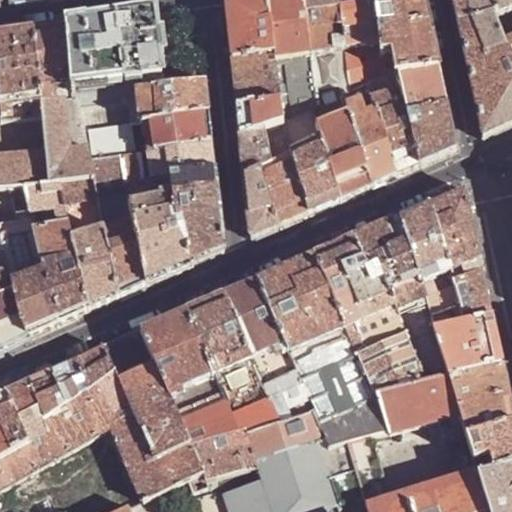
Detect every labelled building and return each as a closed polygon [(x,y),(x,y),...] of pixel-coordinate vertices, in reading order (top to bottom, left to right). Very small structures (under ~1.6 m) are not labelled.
[(246,0),(226,3),(229,31),(232,63),(275,56),(267,0),(246,0)] [(267,0),(275,56),(281,105),(282,112),(283,125),(312,111),(317,108),(316,91),(311,57),(303,0),(267,0)] [(303,0),(311,57),(346,52),(346,51),(338,0),(303,0)] [(381,46),(374,0),(338,0),(346,51),(381,46)] [(374,0),(381,46),(386,78),(396,76),(397,76),(411,74),(439,69),(433,41),(424,0),(374,0)] [(511,0),(453,0),(460,29),(493,22),(494,24),(511,15),(511,0)] [(138,17),(118,20),(124,82),(162,78),(160,56),(156,15),(138,17)] [(88,25),(66,29),(70,84),(71,88),(120,83),(124,82),(118,20),(88,25)] [(466,62),(483,142),(511,129),(511,63),(505,48),(499,36),(494,24),(493,22),(460,29),(466,62)] [(51,31),(35,34),(43,104),(43,108),(56,106),(54,86),(70,84),(66,29),(51,31)] [(511,30),(499,36),(505,48),(511,44),(511,30)] [(14,37),(0,39),(0,107),(0,110),(2,123),(44,119),(43,108),(43,104),(35,34),(14,37)] [(381,46),(346,51),(346,52),(352,93),(369,85),(386,78),(381,46)] [(311,57),(316,91),(341,88),(344,95),(352,93),(346,52),(311,57)] [(275,56),(232,63),(235,88),(237,110),(281,105),(275,56)] [(412,80),(398,82),(400,92),(406,116),(447,106),(442,82),(439,69),(411,74),(412,80)] [(412,80),(411,74),(397,76),(398,82),(412,80)] [(386,78),(369,85),(373,100),(400,92),(398,82),(397,76),(396,76),(386,78)] [(124,82),(120,83),(122,103),(78,108),(84,136),(131,129),(129,95),(138,94),(164,90),(163,83),(162,78),(124,82)] [(120,83),(71,88),(72,104),(77,103),(78,108),(122,103),(120,83)] [(70,84),(54,86),(56,106),(65,105),(72,104),(71,88),(70,84)] [(373,100),(369,85),(352,93),(344,95),(346,103),(353,101),(353,105),(361,103),(366,120),(377,115),(373,100)] [(131,129),(141,127),(145,127),(208,117),(206,99),(205,86),(164,90),(138,94),(129,95),(131,129)] [(341,88),(316,91),(317,108),(312,111),(339,204),(355,197),(370,191),(352,126),(346,103),(344,95),(341,88)] [(379,116),(395,180),(410,174),(418,170),(406,116),(400,92),(373,100),(377,115),(377,117),(379,116)] [(346,103),(352,126),(370,191),(385,184),(395,180),(379,116),(377,117),(377,115),(366,120),(361,103),(353,105),(353,101),(346,103)] [(0,191),(26,190),(60,186),(94,182),(90,165),(88,153),(84,136),(78,108),(77,103),(72,104),(65,105),(56,106),(43,108),(44,119),(48,153),(0,158),(0,191)] [(281,105),(237,110),(239,126),(240,140),(265,132),(283,125),(282,112),(281,105)] [(447,106),(406,116),(418,170),(440,161),(457,153),(447,106)] [(312,111),(283,125),(292,156),(310,217),(326,210),(339,204),(312,111)] [(208,117),(145,127),(148,156),(211,146),(209,130),(208,117)] [(283,125),(265,132),(273,166),(292,156),(283,125)] [(131,129),(84,136),(88,153),(90,165),(120,161),(141,157),(148,156),(145,127),(141,127),(131,129)] [(265,132),(240,140),(242,163),(244,182),(264,173),(273,168),(273,166),(265,132)] [(148,156),(152,183),(177,179),(214,173),(212,157),(211,146),(148,156)] [(152,183),(148,156),(141,157),(144,184),(152,183)] [(273,168),(264,173),(278,231),(296,223),(310,217),(292,156),(273,166),(273,168)] [(141,157),(120,161),(125,188),(144,185),(144,184),(141,157)] [(105,234),(133,225),(129,208),(125,188),(120,161),(90,165),(94,182),(105,234)] [(214,173),(177,179),(179,199),(182,223),(187,222),(190,269),(199,265),(223,255),(220,229),(214,173)] [(247,211),(251,243),(278,231),(264,173),(244,182),(247,211)] [(144,185),(125,188),(129,208),(179,199),(177,179),(152,183),(144,184),(144,185)] [(94,182),(60,186),(88,314),(107,306),(119,301),(105,234),(94,182)] [(60,186),(26,190),(31,215),(29,216),(31,224),(42,277),(11,288),(13,297),(20,327),(29,341),(44,334),(72,321),(88,314),(60,186)] [(430,208),(450,275),(481,261),(474,234),(465,192),(448,199),(430,208)] [(179,199),(129,208),(133,225),(146,289),(171,278),(190,269),(187,222),(182,223),(179,199)] [(412,216),(400,221),(421,287),(450,275),(430,208),(412,216)] [(0,218),(0,228),(20,225),(18,215),(0,218)] [(372,233),(353,241),(367,273),(376,269),(394,311),(396,315),(425,302),(421,287),(400,221),(372,233)] [(20,226),(20,225),(0,228),(0,239),(8,276),(11,288),(42,277),(31,224),(20,226)] [(105,234),(119,301),(136,293),(146,289),(133,225),(105,234)] [(330,251),(314,259),(346,331),(394,311),(376,269),(367,273),(353,241),(330,251)] [(346,331),(314,259),(284,272),(257,284),(289,354),(346,331)] [(450,275),(460,308),(464,325),(465,326),(492,318),(488,297),(485,280),(481,261),(450,275)] [(450,275),(421,287),(425,302),(431,321),(460,308),(450,275)] [(11,288),(8,276),(2,278),(6,299),(13,297),(11,288)] [(237,292),(224,298),(251,361),(263,388),(279,425),(294,421),(288,407),(309,401),(293,364),(289,354),(257,284),(237,292)] [(0,300),(0,353),(15,347),(29,341),(20,327),(13,297),(6,299),(0,300)] [(204,307),(187,314),(215,377),(251,361),(224,298),(204,307)] [(425,302),(396,315),(406,337),(427,384),(449,379),(435,333),(433,326),(431,321),(425,302)] [(460,308),(431,321),(433,326),(438,324),(440,331),(464,325),(460,308)] [(394,311),(346,331),(350,341),(357,358),(406,337),(396,315),(394,311)] [(160,326),(142,333),(156,365),(170,397),(185,390),(215,377),(187,314),(160,326)] [(492,318),(465,326),(464,325),(440,331),(435,333),(449,379),(502,365),(496,334),(492,318)] [(346,331),(289,354),(293,364),(350,341),(346,331)] [(118,345),(104,351),(115,374),(116,373),(120,382),(156,365),(142,333),(118,345)] [(406,337),(357,358),(374,397),(378,396),(427,384),(406,337)] [(350,341),(293,364),(309,401),(315,411),(319,423),(379,399),(378,396),(374,397),(357,358),(350,341)] [(89,358),(78,363),(91,391),(115,374),(104,351),(89,358)] [(251,361),(215,377),(222,395),(225,403),(263,388),(251,361)] [(65,369),(52,374),(67,408),(91,391),(78,363),(65,369)] [(170,397),(156,365),(120,382),(116,373),(115,374),(91,391),(67,408),(43,425),(48,436),(28,447),(12,456),(0,462),(0,494),(112,431),(143,504),(182,486),(204,477),(191,447),(177,415),(170,397)] [(502,365),(449,379),(467,439),(511,423),(511,411),(510,401),(504,374),(502,365)] [(17,391),(6,396),(28,447),(48,436),(43,425),(67,408),(52,374),(44,378),(17,391)] [(215,377),(185,390),(193,408),(222,395),(215,377)] [(373,439),(349,445),(358,480),(367,508),(367,511),(490,511),(479,477),(475,461),(467,439),(449,379),(427,384),(378,396),(379,399),(389,435),(390,436),(438,424),(455,480),(444,484),(391,500),(373,439)] [(263,388),(225,403),(238,433),(246,431),(248,435),(279,425),(263,388)] [(193,408),(177,415),(191,447),(238,433),(225,403),(222,395),(193,408)] [(0,399),(0,429),(12,456),(28,447),(6,396),(0,399)] [(379,399),(319,423),(331,449),(349,445),(373,439),(389,435),(379,399)] [(309,401),(288,407),(294,421),(310,416),(309,413),(315,411),(309,401)] [(310,416),(333,487),(358,480),(349,445),(331,449),(319,423),(315,411),(309,413),(310,416)] [(279,425),(248,435),(258,466),(263,480),(264,483),(273,511),(341,511),(333,487),(310,416),(294,421),(279,425)] [(511,423),(467,439),(475,461),(490,456),(494,472),(495,473),(511,466),(511,423)] [(0,462),(12,456),(0,429),(0,462)] [(238,433),(191,447),(204,477),(205,476),(207,481),(258,466),(248,435),(246,431),(238,433)] [(490,456),(475,461),(479,477),(494,472),(490,456)] [(511,511),(511,466),(495,473),(494,472),(479,477),(490,511),(511,511)] [(204,477),(182,486),(187,499),(210,490),(207,481),(205,476),(204,477)] [(263,480),(246,486),(247,490),(264,483),(263,480)] [(367,511),(367,508),(358,480),(333,487),(341,511),(367,511)] [(273,511),(264,483),(247,490),(246,486),(225,493),(231,511),(273,511)]
